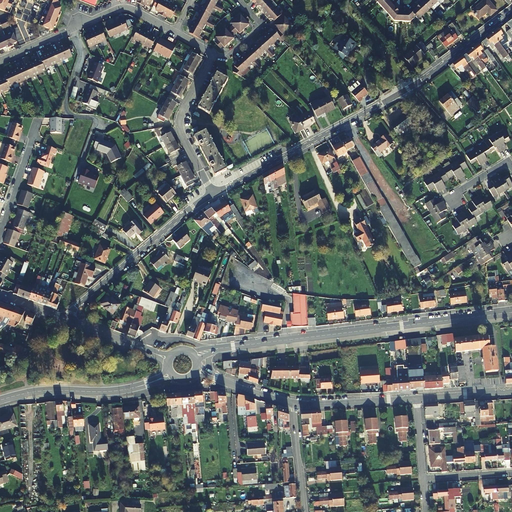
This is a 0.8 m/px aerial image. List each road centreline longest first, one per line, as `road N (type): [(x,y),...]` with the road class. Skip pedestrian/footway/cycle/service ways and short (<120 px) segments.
road 1 (residential): [(213,194),(422,79),(511,12)]
road 2 (tertiary): [(215,349),(511,312)]
road 3 (residential): [(66,319),(213,194)]
road 4 (residential): [(170,374),(125,389),(0,400)]
road 5 (residential): [(30,47),(119,7),(173,32)]
road 6 (residential): [(213,54),(179,118),(213,194)]
road 7 (residential): [(293,403),(416,398)]
